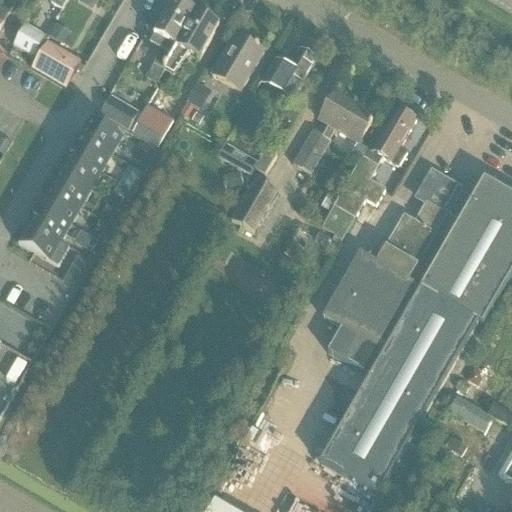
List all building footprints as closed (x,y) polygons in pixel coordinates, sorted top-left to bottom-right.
[(55,0),(47,13),(58,19),(69,0),(55,0)] [(100,0),(79,0),(78,3),(94,13),(100,0)] [(164,72),(199,14),(176,1),(155,37),(165,42),(155,67),(164,72)] [(200,63),(221,27),(199,14),(164,72),(174,78),(190,57),(200,63)] [(14,47),(35,59),(47,38),(26,25),(14,47)] [(56,26),(49,38),(62,46),(69,34),(56,26)] [(13,47),(19,36),(5,27),(0,35),(0,41),(12,48),(13,47)] [(213,79),(241,95),(265,54),(238,37),(213,79)] [(47,45),(31,70),(66,91),(81,65),(47,45)] [(263,85),(293,103),(317,62),(300,52),(289,69),(276,62),(263,85)] [(210,92),(198,85),(189,102),(201,109),(210,92)] [(356,146),(360,148),(377,118),(336,94),(319,124),(329,130),(324,138),(314,132),(294,167),(312,177),(332,143),(331,142),(336,134),(356,146)] [(112,99),(101,115),(128,133),(139,116),(112,99)] [(393,167),(399,170),(408,155),(401,150),(417,123),(398,112),(376,150),(371,146),(338,203),(337,202),(336,203),(333,208),(335,209),(357,222),(367,204),(377,209),(387,192),(371,183),(384,162),(392,167),(393,167)] [(197,114),(192,122),(199,126),(205,118),(197,114)] [(81,139),(113,158),(124,139),(92,121),(81,139)] [(156,124),(145,143),(158,151),(169,132),(156,124)] [(103,175),(113,158),(81,139),(71,157),(103,175)] [(12,145),(3,140),(0,144),(0,151),(6,156),(12,145)] [(255,171),(256,172),(266,177),(283,148),(272,143),(259,166),(258,166),(255,171)] [(140,145),(132,159),(145,167),(153,153),(140,145)] [(255,171),(258,166),(225,146),(218,158),(252,178),(256,172),(255,171)] [(360,148),(356,146),(350,156),(361,162),(367,152),(360,148)] [(92,193),(103,175),(71,157),(61,174),(92,193)] [(378,265),(410,284),(450,214),(445,212),(459,188),(432,172),(417,198),(428,204),(416,224),(406,218),(378,265)] [(82,211),(92,193),(61,174),(50,192),(82,211)] [(226,177),(229,188),(243,185),(240,174),(226,177)] [(124,176),(119,185),(120,186),(129,191),(130,192),(135,183),(124,176)] [(256,235),(280,193),(256,180),(232,222),(256,235)] [(486,322),(506,289),(511,278),(511,197),(486,182),(425,287),(486,322)] [(129,191),(120,186),(115,195),(124,200),(129,191)] [(72,228),(82,211),(50,192),(40,209),(72,228)] [(328,198),(322,209),(330,214),(333,208),(336,203),(328,198)] [(104,213),(113,219),(119,208),(110,203),(104,213)] [(40,209),(30,227),(62,246),(72,228),(40,209)] [(341,247),(357,222),(335,209),(323,230),(336,238),(333,243),(341,247)] [(107,227),(101,224),(96,232),(102,235),(107,227)] [(30,227),(19,245),(59,269),(70,251),(62,246),(30,227)] [(89,239),(83,250),(91,255),(98,244),(89,239)] [(286,254),(295,262),(304,251),(295,243),(286,254)] [(378,265),(362,256),(324,321),(342,332),(329,355),(371,379),(322,467),(379,501),(479,325),(484,327),(486,322),(425,287),(423,291),(410,284),(378,265)] [(78,258),(67,278),(76,283),(87,263),(78,258)] [(474,371),(468,382),(479,388),(482,382),(480,375),(474,371)] [(488,416),(459,399),(450,415),(484,435),(494,420),(494,419),(488,416)] [(494,419),(494,420),(508,429),(511,422),(511,414),(494,404),(488,416),(494,419)] [(468,448),(458,442),(452,452),(462,458),(468,448)] [(511,457),(499,479),(511,486),(511,457)] [(231,511),(217,503),(211,511),(231,511)]
